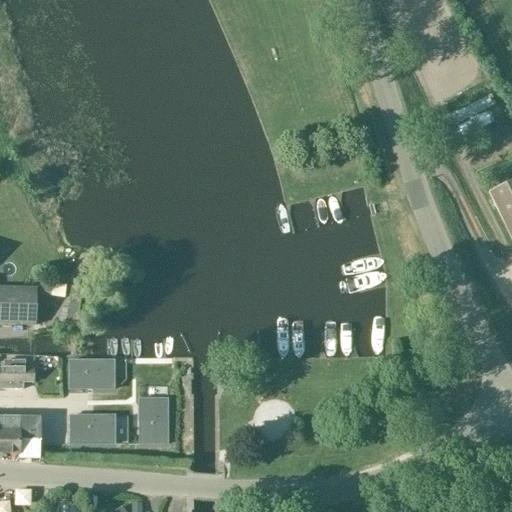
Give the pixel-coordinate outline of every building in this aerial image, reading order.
[(489,86),(443,105),(453,127),(465,122),(462,115),(471,111),(478,127),(502,117),(489,86)] [(511,180),(487,193),(511,244),(511,180)] [(36,289),(0,287),(0,325),(35,326),(36,289)] [(24,368),(24,361),(2,361),(2,369),(0,368),(0,390),(22,390),(21,383),(32,382),(32,368),(24,368)] [(68,363),(68,392),(113,392),(113,363),(68,363)] [(137,364),(137,396),(149,396),(150,364),(137,364)] [(160,447),(166,412),(152,410),(146,445),(160,447)] [(0,456),(19,456),(19,458),(39,458),(39,418),(0,418),(0,456)] [(73,444),(99,445),(99,423),(73,422),(73,444)] [(0,501),(14,501),(13,485),(0,485),(0,501)]
